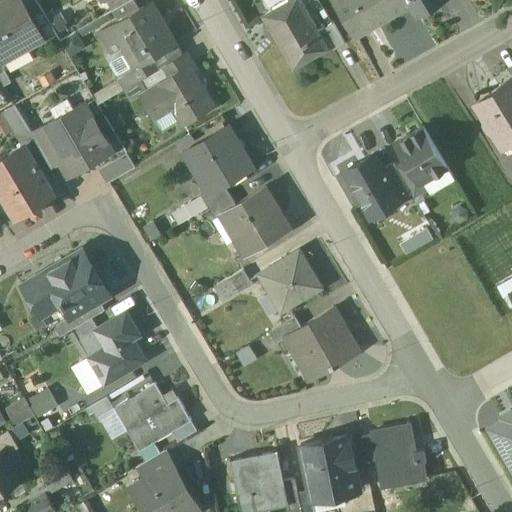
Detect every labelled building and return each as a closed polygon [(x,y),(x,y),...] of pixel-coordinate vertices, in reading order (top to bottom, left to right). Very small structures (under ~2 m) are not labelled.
[(41,45),(15,0),(10,0),(0,5),(0,63),(2,67),(4,66),(41,45)] [(129,0),(108,0),(103,3),(111,15),(131,3),(129,0)] [(340,0),(332,5),(355,43),(410,11),(411,10),(404,0),(340,0)] [(404,0),(411,10),(410,11),(415,20),(439,6),(436,0),(404,0)] [(317,37),(297,2),(262,22),(292,74),(326,55),(317,37)] [(142,10),(109,30),(134,72),(134,73),(174,49),(166,34),(159,38),(142,10)] [(332,29),(317,37),(326,55),(330,53),(332,56),(344,49),(332,29)] [(134,72),(109,30),(98,36),(111,59),(107,62),(118,81),(134,72)] [(118,81),(117,82),(124,94),(161,72),(181,60),(174,49),(134,73),(134,72),(118,81)] [(181,60),(161,72),(167,82),(187,70),(188,71),(192,69),(185,58),(181,60)] [(2,67),(0,63),(0,78),(8,74),(4,66),(2,67)] [(167,82),(156,88),(158,91),(139,102),(153,126),(172,115),(181,132),(212,114),(188,71),(187,70),(167,82)] [(511,87),(511,85),(497,93),(499,96),(475,111),(484,127),(483,132),(487,139),(492,140),(501,154),(511,146),(511,87)] [(81,110),(41,133),(53,154),(66,175),(88,162),(91,167),(109,157),(81,110)] [(0,121),(0,143),(11,136),(1,121),(0,121)] [(227,131),(180,159),(204,200),(205,201),(222,191),(251,173),(227,131)] [(41,133),(30,140),(43,161),(53,154),(41,133)] [(446,174),(422,134),(395,151),(406,169),(419,191),(420,190),(446,174)] [(51,200),(23,151),(0,164),(0,202),(10,220),(26,210),(33,206),(35,209),(36,209),(51,200)] [(133,174),(126,162),(101,177),(109,189),(133,174)] [(383,177),(375,163),(343,182),(369,226),(401,208),(383,177)] [(406,169),(395,175),(411,202),(412,204),(424,197),(420,190),(419,191),(406,169)] [(383,177),(401,208),(411,202),(395,175),(393,171),(383,177)] [(222,191),(205,201),(204,200),(169,220),(177,232),(207,214),(227,202),(228,201),(222,191)] [(234,213),(218,222),(219,223),(242,262),(287,235),(278,220),(275,222),(260,197),(234,213)] [(227,202),(207,214),(213,226),(219,223),(218,222),(234,213),(227,202)] [(36,209),(35,209),(33,206),(26,210),(32,220),(35,221),(39,219),(40,215),(36,209)] [(105,303),(79,258),(26,289),(44,320),(59,311),(61,314),(63,312),(70,324),(95,309),(105,303)] [(298,258),(257,282),(279,319),(320,295),(298,258)] [(242,278),(212,295),(222,311),(251,293),(242,278)] [(95,309),(70,324),(52,334),(58,344),(90,326),(101,319),(95,309)] [(343,333),(333,317),(300,336),(284,346),(285,347),(294,362),(302,358),(317,384),(354,362),(339,336),(343,333)] [(138,343),(124,320),(95,336),(93,337),(93,339),(104,356),(88,366),(104,393),(144,368),(131,347),(138,343)] [(294,325),(269,341),(276,352),(285,347),(284,346),(300,336),(294,325)] [(90,326),(70,337),(77,349),(93,339),(93,337),(95,336),(90,326)] [(153,391),(112,417),(137,459),(169,440),(189,428),(176,406),(165,412),(153,391)] [(26,407),(37,425),(57,414),(46,395),(26,407)] [(97,424),(112,417),(105,404),(91,412),(97,424)] [(22,405),(6,413),(17,433),(33,425),(22,405)] [(511,426),(488,440),(511,482),(511,426)] [(189,428),(169,440),(176,451),(195,439),(189,428)] [(414,461),(408,435),(370,442),(371,445),(376,469),(383,468),(389,496),(424,489),(421,472),(425,471),(423,459),(414,461)] [(7,439),(0,442),(0,500),(26,486),(11,459),(16,456),(7,439)] [(346,444),(298,454),(308,498),(310,510),(312,509),(357,500),(346,444)] [(371,445),(359,447),(364,472),(376,469),(371,445)] [(162,459),(134,475),(142,489),(150,485),(154,491),(174,479),(162,459)] [(276,460),(229,470),(237,511),(286,511),(282,490),(276,460)] [(174,479),(154,491),(150,485),(142,489),(130,497),(138,511),(193,511),(186,499),(184,501),(173,482),(175,481),(174,479)] [(29,499),(33,508),(45,502),(69,490),(65,480),(29,499)] [(293,488),(282,490),(286,511),(298,511),(296,501),(293,488)] [(308,498),(296,501),(298,511),(312,511),(312,509),(310,510),(308,498)] [(51,511),(45,502),(33,508),(28,511),(51,511)]
